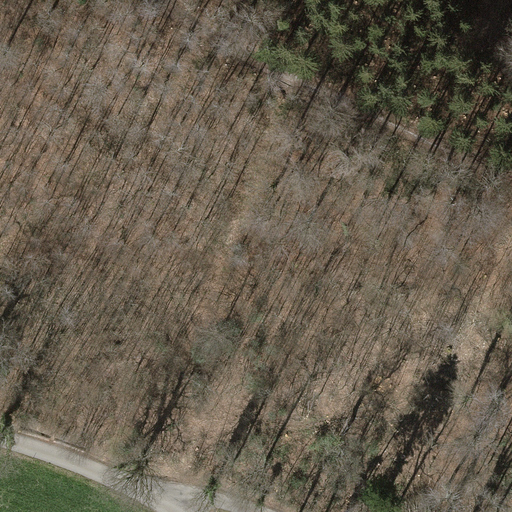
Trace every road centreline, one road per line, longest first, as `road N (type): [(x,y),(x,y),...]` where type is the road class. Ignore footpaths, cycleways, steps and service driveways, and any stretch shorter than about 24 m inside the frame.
road 1 (track): [(511,179),(131,0)]
road 2 (track): [(326,511),(168,488),(190,511)]
road 3 (unclassified): [(0,437),(168,488)]
